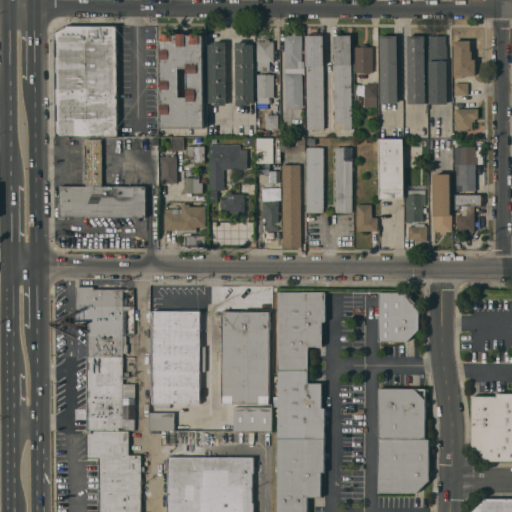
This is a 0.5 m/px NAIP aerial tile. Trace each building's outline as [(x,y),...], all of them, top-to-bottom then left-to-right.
[(64,28),(64,26),(117,27),(118,136),(57,137),(55,32),(64,28)] [(159,128),(159,39),(162,39),(162,34),(172,34),(172,35),(177,35),(177,33),(186,33),(186,35),(191,35),(191,33),(200,33),(200,35),(203,35),(204,128),(159,128)] [(292,35),(292,33),(296,33),(296,35),(302,35),(302,61),(304,61),(304,74),(302,74),(303,106),(294,106),(294,107),(286,107),(286,106),(285,106),(284,73),(285,73),(285,68),(284,68),(284,35),(292,35)] [(306,35),(310,35),(310,33),(323,33),(324,129),(307,130),(306,35)] [(334,35),(351,35),(352,129),(335,129),(334,35)] [(398,103),(380,103),(380,35),(397,35),(398,103)] [(425,103),(408,103),(407,35),(424,35),(425,103)] [(446,46),(447,45),(447,61),(446,61),(447,103),(430,104),(428,46),(429,46),(429,36),(446,35),(446,46)] [(256,41),(265,41),(265,39),(269,39),(269,41),(274,41),(274,61),(269,61),(269,70),(256,70),(256,41)] [(470,40),(470,51),(472,51),(472,59),(475,59),(475,75),(462,75),(462,78),(454,78),(454,40),(470,40)] [(226,105),(214,105),(214,103),(208,103),(207,44),(213,44),(213,41),(225,41),(226,105)] [(254,103),(248,103),(248,105),(235,105),(235,41),(247,41),(247,44),(254,44),(254,103)] [(373,72),(370,72),(370,74),(366,74),(366,72),(355,72),(355,46),(360,47),(361,44),(367,44),(367,46),(373,47),(373,72)] [(257,74),(273,74),(273,97),(268,97),(268,103),(257,103),(256,97),(257,74)] [(468,82),(468,95),(454,95),(454,82),(468,82)] [(377,108),(364,108),(364,83),(377,83),(377,108)] [(478,108),(478,118),(475,118),(475,121),(472,121),(472,130),(455,130),(455,108),(478,108)] [(265,114),(278,114),(278,128),(265,128),(265,114)] [(171,138),(171,137),(183,136),(183,138),(184,150),(171,150),(171,138)] [(257,162),(257,138),(273,138),(273,162),(257,162)] [(305,151),(282,151),(282,138),(305,139),(305,151)] [(102,139),(103,186),(146,185),(146,216),(65,217),(65,219),(58,219),(57,203),(60,203),(60,185),(86,185),(85,139),(102,139)] [(404,139),(404,199),(380,199),(380,139),(404,139)] [(240,144),(240,149),(247,149),(247,169),(223,169),(223,190),(209,190),(209,144),(240,144)] [(204,145),(205,162),(193,163),(193,162),(191,162),(191,158),(193,158),(193,156),(187,157),(186,146),(204,145)] [(475,146),(475,156),(478,156),(478,164),(475,164),(476,191),(455,191),(454,146),(475,146)] [(324,212),(307,212),(306,147),(324,147),(324,212)] [(352,212),(335,212),(335,147),(352,147),(352,212)] [(177,183),(171,183),(171,185),(167,185),(167,183),(161,183),(161,156),(171,156),(171,154),(174,154),(174,155),(176,155),(177,183)] [(301,247),(283,248),(282,164),(300,164),(301,247)] [(450,173),(450,214),(452,214),(452,229),(451,229),(451,231),(446,231),(446,234),(440,234),(440,231),(434,231),(433,174),(450,173)] [(199,174),(199,182),(202,182),(202,193),(192,193),(192,195),(187,195),(187,193),(185,193),(184,177),(189,177),(189,174),(199,174)] [(242,193),(242,198),(244,198),(244,217),(232,217),(232,212),(221,212),(221,198),(226,198),(226,193),(242,193)] [(426,194),(426,204),(423,204),(423,221),(412,222),(412,223),(407,223),(407,221),(406,221),(406,194),(426,194)] [(456,232),(456,214),(466,214),(466,210),(462,210),(462,209),(455,209),(455,195),(481,195),(481,196),(483,196),(483,204),(481,204),(481,205),(474,205),(474,232),(472,232),(472,234),(468,234),(468,232),(456,232)] [(263,221),(263,218),(262,218),(262,201),(279,201),(278,231),(265,231),(265,221),(263,221)] [(206,206),(206,227),(196,227),(196,232),(182,232),(182,233),(175,234),(175,230),(164,230),(164,213),(165,213),(165,206),(180,206),(180,204),(190,204),(190,206),(206,206)] [(372,204),(372,217),(377,217),(378,230),(357,231),(356,204),(372,204)] [(427,226),(427,241),(414,241),(414,239),(408,239),(408,226),(427,226)] [(205,235),(205,247),(186,247),(186,244),(182,244),(182,236),(186,236),(186,235),(205,235)] [(86,357),(88,357),(88,323),(75,323),(75,301),(75,295),(75,286),(94,286),(93,289),(128,289),(128,291),(123,291),(123,299),(127,299),(127,306),(130,306),(130,310),(125,310),(126,334),(123,334),(123,335),(126,335),(126,344),(127,344),(127,353),(122,353),(122,357),(86,357)] [(278,292),(325,291),(325,321),(322,321),(322,346),(307,346),(307,369),(279,369),(278,292)] [(379,341),(379,292),(407,292),(419,306),(419,329),(406,341),(379,341)] [(152,403),(153,311),(200,311),(199,403),(152,403)] [(269,311),(269,404),(221,404),(222,311),(269,311)] [(135,383),(135,398),(123,398),(123,419),(135,419),(135,430),(128,430),(128,431),(91,431),(91,430),(87,430),(86,357),(122,357),(123,383),(135,383)] [(308,371),(308,383),(321,383),(322,407),(324,407),(324,436),(278,436),(279,371),(308,371)] [(378,440),(379,388),(414,388),(425,400),(425,439),(429,439),(429,440),(378,440)] [(511,461),(487,461),(471,445),(471,396),(496,396),(496,393),(511,393),(511,461)] [(234,407),(272,407),(272,431),(234,431),(234,407)] [(175,412),(174,430),(151,430),(151,412),(175,412)] [(128,440),(129,440),(129,442),(128,442),(128,454),(141,454),(141,482),(142,482),(142,489),(141,489),(141,511),(99,511),(99,458),(86,458),(86,433),(91,433),(91,431),(128,431),(128,440)] [(278,511),(278,439),(324,439),(324,472),(321,472),(321,497),(307,497),(307,511),(278,511)] [(429,480),(416,493),(378,492),(378,440),(429,440),(429,480)] [(167,511),(168,457),(254,457),(254,473),(253,473),(252,502),(253,502),(253,511),(167,511)] [(511,511),(471,511),(485,498),(511,498),(511,511)]
